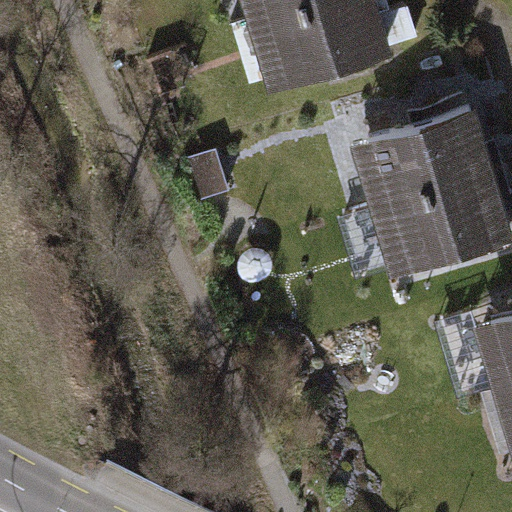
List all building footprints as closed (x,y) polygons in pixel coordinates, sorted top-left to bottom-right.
[(247,0),(250,10),(285,0),(247,0)] [(383,0),(286,0),(251,11),(270,76),(395,39),(383,0)] [(494,159),(475,93),(355,130),(363,159),(348,163),(359,199),(494,159)] [(217,143),(193,150),(205,189),(229,182),(217,143)] [(495,159),(374,195),(394,261),(511,225),(511,185),(503,189),(495,159)] [(511,302),(477,313),(496,379),(511,373),(511,302)] [(511,374),(483,383),(502,448),(511,445),(511,374)]
